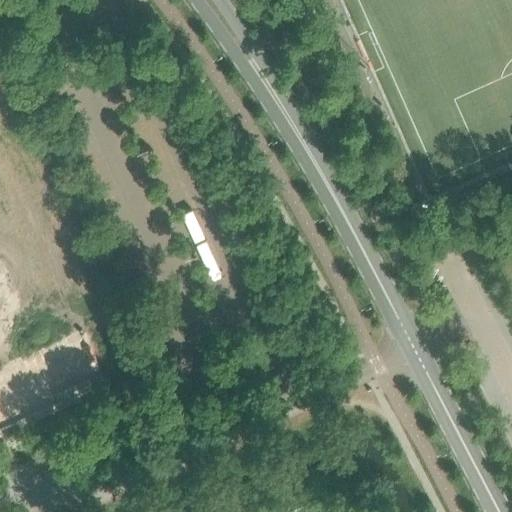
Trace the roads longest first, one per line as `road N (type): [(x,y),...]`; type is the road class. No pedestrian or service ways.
road 1 (unknown): [(511,478),(413,284),(243,0)]
road 2 (unclassified): [(413,347),(52,510),(10,484),(0,489)]
road 3 (tertiary): [(413,347),(248,57)]
road 4 (tertiary): [(499,511),(413,347)]
